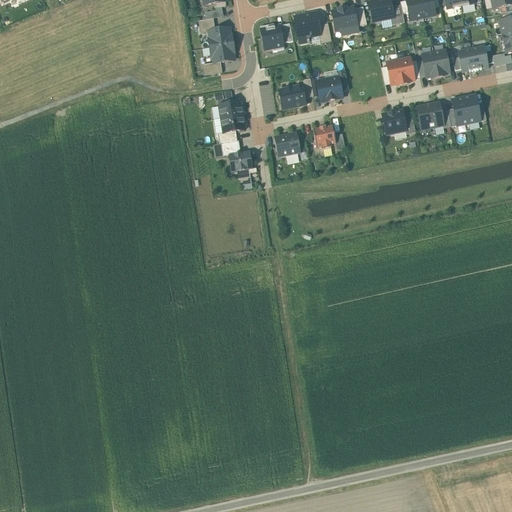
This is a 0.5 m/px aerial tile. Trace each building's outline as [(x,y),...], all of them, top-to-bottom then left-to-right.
[(389,0),(384,0),(368,3),(372,24),(391,20),(393,20),(391,9),(389,0)] [(422,19),(418,0),(405,0),(406,2),(408,13),(410,21),(422,19)] [(418,0),(422,19),(435,16),(433,8),(431,0),(418,0)] [(437,0),(431,0),(433,8),(439,7),(437,0)] [(458,0),(444,0),(447,10),(460,7),(458,0)] [(511,0),(490,0),(493,10),(498,9),(511,6),(511,0)] [(402,15),(408,13),(406,2),(400,3),(401,7),(402,15)] [(511,12),(511,6),(498,9),(500,15),(504,14),(511,12)] [(401,7),(391,9),(393,20),(391,20),(392,27),(404,24),(402,15),(401,7)] [(353,9),(331,13),(335,33),(340,32),(341,38),(358,34),(357,28),(353,11),(353,9)] [(353,11),(357,28),(366,26),(362,9),(353,11)] [(309,43),(310,44),(320,42),(319,36),(320,36),(318,27),(316,14),(294,18),(299,45),(307,43),(307,44),(309,43)] [(511,19),(506,21),(499,23),(502,35),(511,32),(511,19)] [(279,27),(282,45),(293,43),(289,25),(279,27)] [(327,25),(318,27),(320,36),(319,36),(320,42),(321,45),(331,43),(327,25)] [(264,51),(272,50),(273,53),(284,51),(282,45),(279,27),(273,28),(273,26),(260,28),(264,51)] [(208,49),(233,45),(231,31),(205,35),(208,49)] [(511,32),(502,35),(505,53),(511,51),(511,32)] [(236,60),(233,45),(208,49),(210,64),(236,60)] [(484,47),(470,50),(475,71),(488,69),(487,65),(485,53),(484,47)] [(470,50),(457,53),(458,58),(461,70),(461,74),(462,74),(475,71),(470,50)] [(445,52),(433,54),(438,79),(441,78),(441,76),(449,75),(447,65),(445,54),(445,52)] [(491,52),(485,53),(487,65),(493,64),(492,57),(491,52)] [(433,54),(421,57),(422,62),(425,78),(426,79),(434,78),(435,80),(438,79),(433,54)] [(504,55),(492,57),(493,64),(494,68),(511,64),(510,57),(504,58),(504,55)] [(455,71),(461,70),(458,58),(452,60),(453,64),(455,71)] [(409,59),(398,61),(403,86),(406,86),(405,84),(414,82),(414,80),(410,63),(409,59)] [(398,61),(386,64),(387,68),(390,85),(390,87),(399,85),(399,87),(403,86),(398,61)] [(410,63),(414,80),(419,79),(416,63),(416,62),(410,63)] [(416,63),(419,79),(425,78),(422,62),(416,63)] [(384,86),(390,85),(387,68),(381,69),(384,86)] [(338,79),(340,93),(348,91),(345,73),(335,75),(336,79),(338,79)] [(309,80),(313,98),(319,96),(316,83),(315,79),(309,80)] [(319,96),(320,103),(342,98),(340,93),(338,79),(336,79),(316,83),(319,96)] [(302,87),(304,99),(313,98),(309,80),(299,82),(300,87),(302,87)] [(300,87),(278,91),(282,111),(306,106),(304,99),(302,87),(300,87)] [(475,97),(463,99),(468,125),(480,122),(476,105),(475,97)] [(463,99),(451,102),(453,110),(456,127),(468,125),(463,99)] [(219,106),(221,119),(244,116),(243,110),(241,110),(240,103),(219,106)] [(439,104),(416,109),(420,132),(443,127),(440,113),(439,104)] [(476,105),(480,122),(486,121),(482,104),(476,105)] [(451,128),(456,127),(453,110),(447,111),(451,128)] [(451,128),(447,111),(440,113),(443,127),(443,130),(451,128)] [(401,112),(394,113),(388,115),(382,116),(386,136),(405,132),(402,118),(401,112)] [(244,116),(221,119),(223,134),(235,132),(245,131),(243,122),(245,122),(244,116)] [(411,116),(402,118),(405,132),(406,136),(415,134),(411,116)] [(332,127),(312,131),(316,149),(322,148),(322,150),(330,149),(330,147),(335,145),(334,137),(332,127)] [(223,134),(217,134),(219,145),(237,142),(235,132),(223,134)] [(296,134),(274,139),(278,158),(300,154),(296,134)] [(342,136),(334,137),(335,145),(337,151),(345,149),(342,136)] [(237,142),(219,145),(221,145),(223,158),(228,157),(228,156),(240,154),(238,142),(237,142)] [(240,154),(228,156),(228,157),(231,174),(249,171),(252,170),(249,153),(240,154)]
